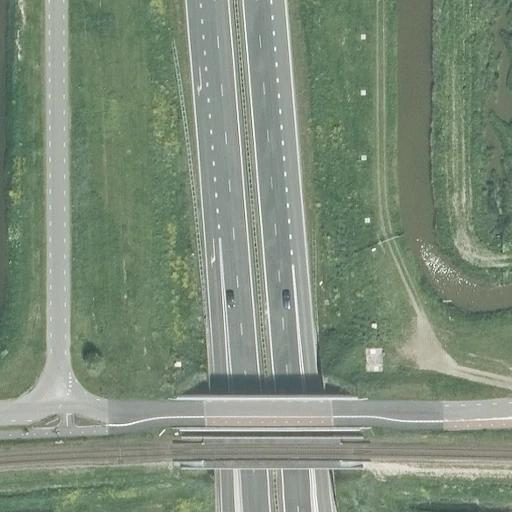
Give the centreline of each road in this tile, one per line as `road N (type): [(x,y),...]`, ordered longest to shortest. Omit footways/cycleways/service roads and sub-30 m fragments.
road 1 (tertiary): [(51,391),(109,412),(511,411)]
road 2 (track): [(511,386),(431,364),(383,216),(378,0)]
road 3 (unclassified): [(57,0),(58,358),(51,391)]
road 4 (trunk): [(325,511),(298,266),(268,151)]
road 5 (trunk): [(298,511),(268,151)]
road 6 (trunk): [(226,156),(211,240),(228,511)]
road 7 (trunk): [(226,156),(256,511)]
road 8 (trunk): [(214,0),(226,156)]
road 9 (trunk): [(268,151),(256,0)]
